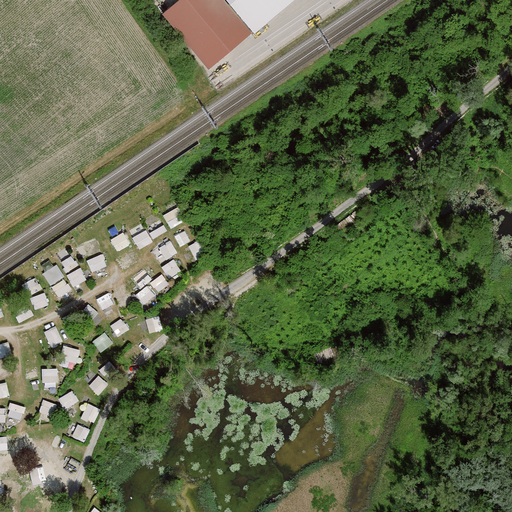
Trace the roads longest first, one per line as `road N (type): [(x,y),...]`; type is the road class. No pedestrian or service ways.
road 1 (unclassified): [(168,337),(392,173),(511,67)]
road 2 (residential): [(67,511),(101,417),(168,337)]
road 3 (residential): [(124,271),(34,324),(0,330)]
